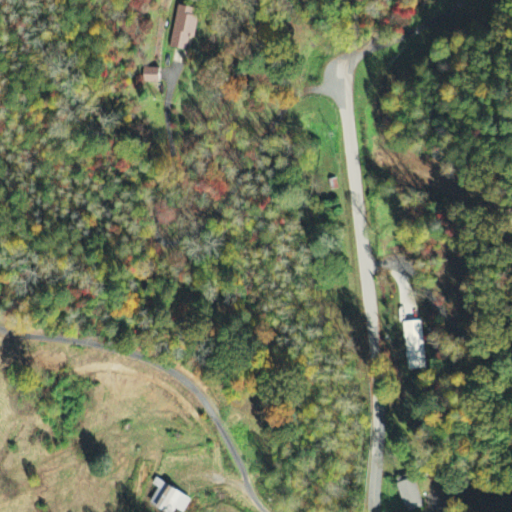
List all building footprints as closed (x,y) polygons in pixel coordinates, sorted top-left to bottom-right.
[(198,9),(176,6),(170,49),(187,51),(189,39),(194,40),(198,9)] [(159,85),(159,70),(143,69),(142,84),(159,85)] [(405,329),(408,371),(427,370),(425,328),(405,329)] [(396,479),(404,511),(410,511),(421,509),(412,475),(396,479)] [(177,511),(184,511),(191,500),(155,479),(151,486),(157,490),(148,505),(160,511),(173,511),(175,510),(177,511)]
